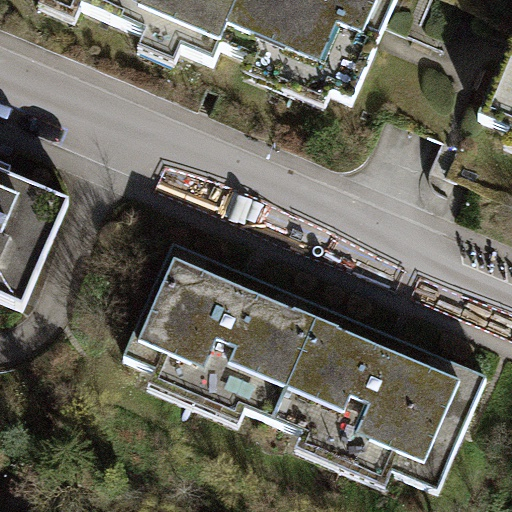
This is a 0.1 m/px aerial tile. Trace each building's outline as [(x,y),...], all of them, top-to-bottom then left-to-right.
[(50,0),(208,67),(215,50),(236,0),(50,0)] [(236,0),(215,50),(351,107),(396,0),(236,0)] [(511,40),(479,121),(511,135),(511,40)] [(464,98),(400,75),(384,120),(442,142),(453,112),(458,114),(464,98)] [(511,176),(457,154),(446,181),(511,206),(511,176)] [(66,202),(0,174),(0,304),(19,312),(66,202)] [(328,315),(173,250),(125,364),(279,429),(328,315)] [(435,495),(484,381),(328,315),(279,429),(435,495)]
